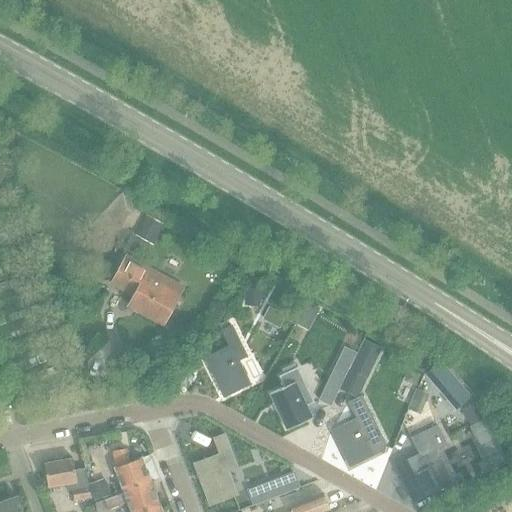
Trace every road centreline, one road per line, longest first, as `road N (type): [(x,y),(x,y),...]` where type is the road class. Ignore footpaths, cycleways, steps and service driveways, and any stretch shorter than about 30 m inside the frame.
road 1 (tertiary): [(494,339),(0,48)]
road 2 (residential): [(398,511),(211,407),(151,409)]
road 3 (residential): [(151,409),(11,437)]
